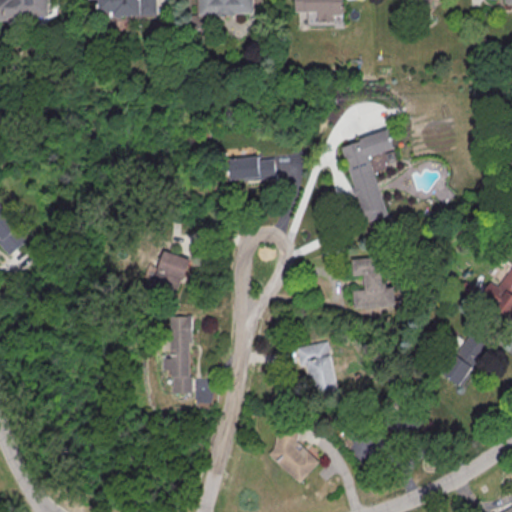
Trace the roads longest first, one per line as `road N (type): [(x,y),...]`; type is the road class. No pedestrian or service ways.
road 1 (residential): [(206,511),(248,303),(267,258)]
road 2 (residential): [(511,439),(465,472),(366,511)]
